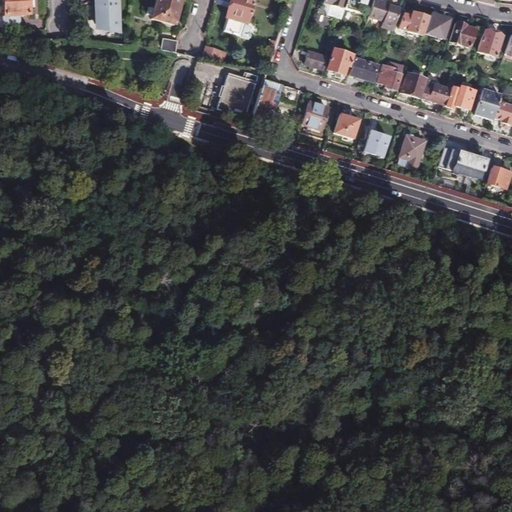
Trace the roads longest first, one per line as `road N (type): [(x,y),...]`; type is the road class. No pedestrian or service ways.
road 1 (track): [(0,105),(160,158),(205,163),(314,230),(459,267),(511,297)]
road 2 (tertiary): [(0,62),(511,224)]
road 3 (residential): [(511,152),(283,77),(279,60),(297,0)]
